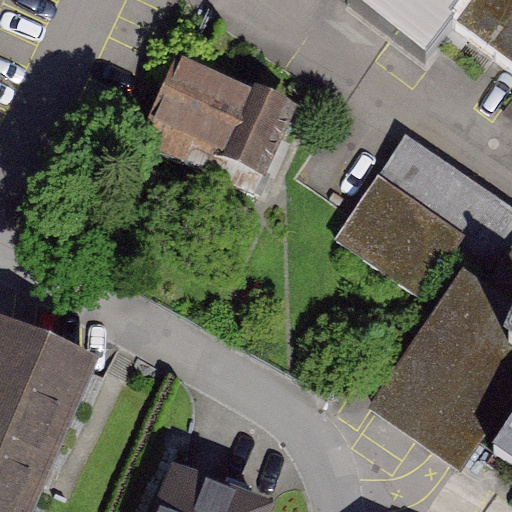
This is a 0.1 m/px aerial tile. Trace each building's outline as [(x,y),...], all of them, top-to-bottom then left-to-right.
[(308,0),(426,92),(466,41),(497,0),(308,0)] [(511,0),(497,0),(466,41),(511,75),(511,0)] [(301,119),(182,71),(144,159),(264,205),(301,119)] [(511,253),(511,215),(410,145),(338,248),(442,316),(466,275),(488,289),(511,253)] [(511,304),(511,253),(488,289),(511,304)] [(442,316),(376,418),(478,487),(492,466),(511,434),(511,304),(488,289),(466,275),(442,316)] [(0,340),(0,511),(34,511),(94,373),(3,334),(0,340)] [(511,434),(492,466),(511,479),(511,434)] [(158,511),(252,511),(171,480),(158,511)]
